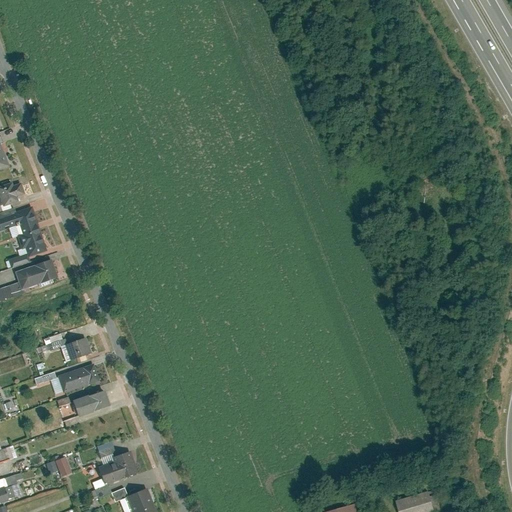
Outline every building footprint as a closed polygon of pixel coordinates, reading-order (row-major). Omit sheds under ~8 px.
[(0,169),(10,166),(0,142),(0,141),(0,169)] [(18,200),(16,196),(25,193),(19,178),(0,185),(0,196),(3,206),(18,200)] [(0,232),(19,226),(22,233),(16,235),(21,249),(26,248),(29,256),(45,250),(31,207),(0,217),(0,232)] [(51,258),(14,271),(21,289),(58,276),(51,258)] [(60,346),(66,362),(92,353),(86,337),(60,346)] [(59,378),(65,393),(100,380),(94,364),(59,378)] [(73,399),(79,416),(112,405),(106,388),(73,399)] [(114,455),(116,461),(100,466),(106,484),(138,473),(130,450),(114,455)] [(66,457),(55,461),(61,477),(72,472),(66,457)] [(0,504),(11,500),(6,487),(0,489),(0,504)] [(127,497),(132,511),(156,511),(147,489),(127,497)] [(395,501),(398,511),(435,511),(429,491),(395,501)] [(358,511),(355,503),(325,511),(358,511)]
